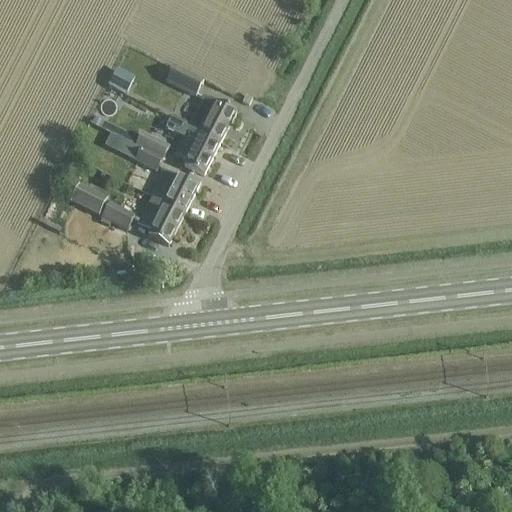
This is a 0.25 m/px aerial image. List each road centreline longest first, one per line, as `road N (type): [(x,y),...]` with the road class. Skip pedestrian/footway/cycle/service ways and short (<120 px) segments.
road 1 (unclassified): [(348,0),(212,262),(196,325)]
road 2 (primary): [(196,325),(511,293)]
road 3 (primary): [(0,347),(196,325)]
